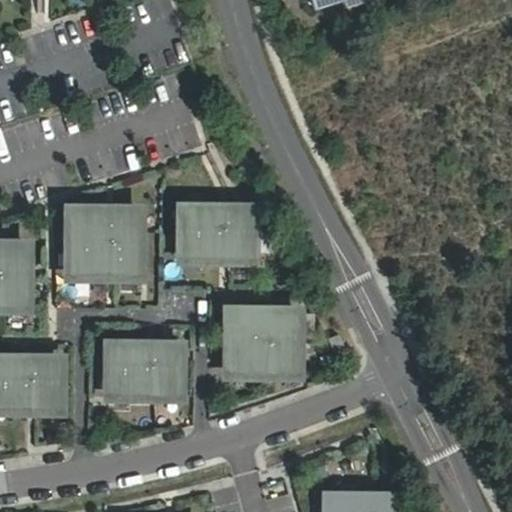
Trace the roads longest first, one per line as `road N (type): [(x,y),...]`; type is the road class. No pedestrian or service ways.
road 1 (residential): [(405,369),(211,445),(0,483)]
road 2 (unclassified): [(232,0),(288,154),(405,369)]
road 3 (unclassified): [(405,369),(475,511)]
